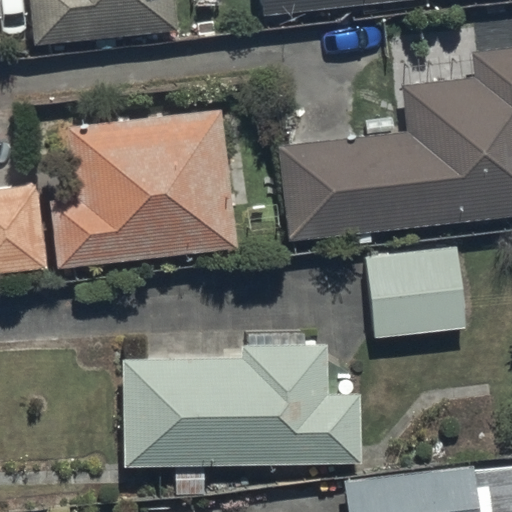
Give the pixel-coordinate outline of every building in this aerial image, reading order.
[(165,0),(25,0),(27,29),(167,18),(165,0)] [(402,116),(270,129),(280,228),(511,204),(511,34),(463,39),(466,69),(398,76),(402,116)] [(73,186),(43,189),(51,251),(226,229),(209,97),(64,116),(73,186)] [(30,171),(0,173),(0,255),(38,252),(30,171)] [(452,233),(357,243),(366,329),(462,319),(452,233)] [(231,345),(115,345),(115,451),(169,449),(170,485),(200,484),(199,454),(352,449),(349,382),(320,382),(318,328),(231,331),(231,345)] [(511,511),(511,453),(338,467),(341,511),(511,511)]
